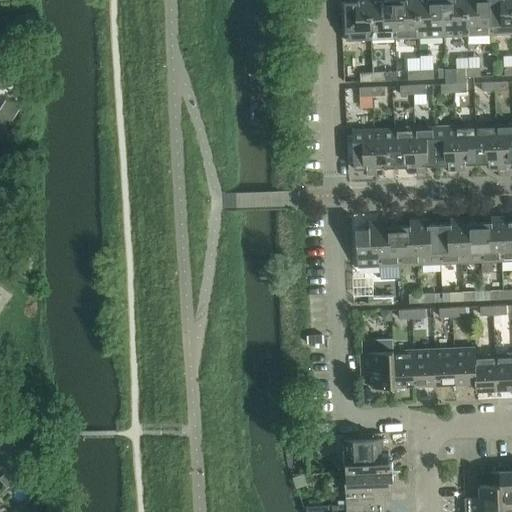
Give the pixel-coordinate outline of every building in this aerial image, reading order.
[(372,40),(370,0),(358,0),(359,2),(345,2),(347,41),(372,40)] [(381,0),(370,0),(372,40),(396,39),(394,0),(381,1),(381,0)] [(399,0),(394,0),(396,39),(420,38),(417,0),(399,0)] [(417,0),(420,38),(444,37),(442,0),(417,0)] [(442,0),(444,37),(468,36),(466,0),(442,0)] [(466,0),(468,36),(492,35),(490,0),(466,0)] [(511,0),(490,0),(492,35),(511,33),(511,0)] [(481,68),(466,69),(466,78),(481,77),(481,68)] [(457,69),(458,84),(466,84),(466,78),(466,69),(457,69)] [(434,70),(421,71),(421,80),(434,79),(434,70)] [(421,80),(421,71),(408,71),(409,80),(421,80)] [(386,72),(373,73),(374,82),(386,81),(386,72)] [(374,82),(373,73),(361,73),(361,82),(374,82)] [(495,91),(495,82),(482,83),(482,92),(495,91)] [(507,82),(495,82),(495,91),(508,91),(507,82)] [(454,93),(454,84),(441,85),(442,93),(454,93)] [(458,84),(454,84),(454,93),(467,92),(466,84),(458,84)] [(413,95),(413,86),(401,86),(401,95),(413,95)] [(426,86),(413,86),(413,95),(426,94),(426,86)] [(385,87),(372,88),(373,96),(385,96),(385,87)] [(373,96),(372,88),(360,88),(360,97),(373,96)] [(10,99),(0,113),(0,117),(9,123),(21,106),(10,99)] [(511,123),(496,125),(498,169),(507,169),(507,163),(511,163),(511,123)] [(476,125),(456,126),(458,171),(466,170),(466,165),(478,165),(476,125)] [(496,125),(476,125),(478,165),(489,164),(489,169),(498,169),(496,125)] [(456,126),(435,127),(437,166),(448,166),(449,171),(458,171),(456,126)] [(435,127),(415,128),(417,172),(426,172),(425,167),(437,166),(435,127)] [(415,128),(395,129),(396,168),(408,168),(408,173),(417,172),(415,128)] [(395,129),(374,130),(376,174),(385,174),(385,169),(396,168),(395,129)] [(376,174),(374,130),(353,131),(354,170),(367,169),(367,175),(376,174)] [(492,223),(480,223),(482,262),(502,261),(500,217),(491,217),(492,223)] [(509,217),(500,217),(502,261),(511,261),(511,221),(509,222),(509,217)] [(469,218),(460,219),(462,263),(482,262),(480,223),(469,224),(469,218)] [(451,224),(439,225),(441,264),(462,263),(460,219),(451,219),(451,224)] [(410,226),(399,227),(400,266),(421,265),(419,220),(410,221),(410,226)] [(428,220),(419,220),(421,265),(441,264),(439,225),(428,225),(428,220)] [(380,267),(378,222),(369,222),(369,228),(357,228),(359,268),(380,267)] [(387,222),(378,222),(380,267),(400,266),(399,227),(387,227),(387,222)] [(504,299),(504,291),(491,291),(491,300),(504,299)] [(463,301),(463,292),(450,293),(451,302),(463,301)] [(475,292),(463,292),(463,301),(476,301),(475,292)] [(422,303),(422,294),(409,295),(410,303),(422,303)] [(435,294),(422,294),(422,303),(435,302),(435,294)] [(394,295),(381,296),(382,305),(394,304),(394,295)] [(382,305),(381,296),(369,296),(369,305),(382,305)] [(507,305),(494,306),(494,315),(507,314),(507,305)] [(494,315),(494,306),(480,306),(481,315),(494,315)] [(466,307),(453,308),(453,316),(467,316),(466,307)] [(453,316),(453,308),(440,308),(440,317),(453,316)] [(413,318),(412,309),(399,310),(399,319),(413,318)] [(426,309),(412,309),(413,318),(426,318),(426,309)] [(392,310),(381,311),(381,316),(387,321),(392,321),(392,310)] [(395,386),(393,339),(362,341),(363,353),(361,353),(362,376),(373,376),(374,387),(395,386)] [(393,339),(395,386),(415,385),(414,350),(394,351),(393,339)] [(476,348),(454,349),(456,384),(476,383),(475,356),(476,356),(476,348)] [(454,349),(434,350),(436,385),(456,384),(454,349)] [(434,350),(414,350),(415,385),(436,385),(434,350)] [(511,354),(496,355),(497,390),(511,389),(511,354)] [(496,355),(476,356),(475,356),(476,383),(476,391),(497,390),(496,355)] [(14,436),(5,444),(12,452),(21,444),(14,436)] [(346,465),(347,473),(393,471),(393,462),(389,462),(389,450),(384,450),(383,439),(344,441),(345,465),(346,465)] [(338,502),(339,506),(386,503),(386,493),(391,493),(390,481),(394,481),(393,471),(347,473),(347,481),(346,481),(346,501),(338,502)] [(511,511),(511,471),(501,472),(491,473),(492,486),(480,486),(481,498),(465,498),(465,511),(511,511)] [(386,511),(386,503),(339,506),(339,510),(347,509),(346,511),(386,511)]
